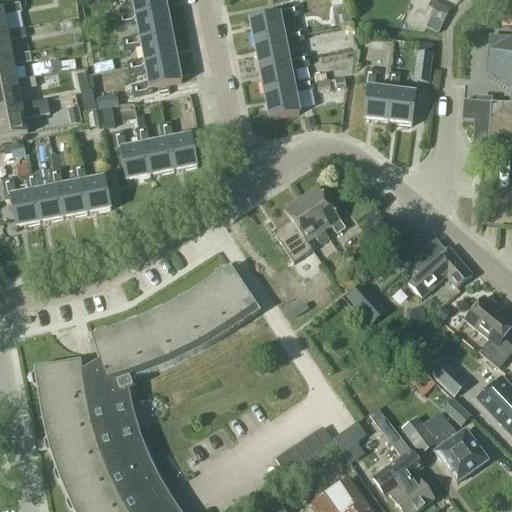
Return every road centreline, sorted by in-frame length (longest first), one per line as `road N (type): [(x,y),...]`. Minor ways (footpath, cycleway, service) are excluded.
road 1 (residential): [(0,310),(115,277),(249,191)]
road 2 (residential): [(249,191),(207,0)]
road 3 (residential): [(249,191),(291,164),(334,150),(409,202)]
road 4 (residential): [(409,202),(440,165),(446,80)]
road 5 (residential): [(409,202),(511,288)]
